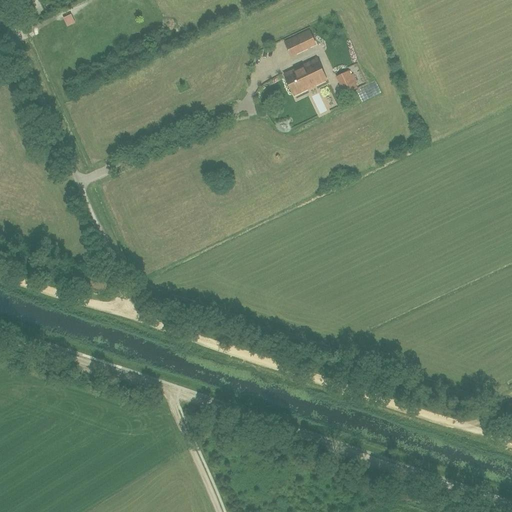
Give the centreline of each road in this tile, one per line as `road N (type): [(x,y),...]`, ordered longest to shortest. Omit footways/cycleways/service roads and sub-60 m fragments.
road 1 (track): [(511,509),(0,335)]
road 2 (track): [(0,273),(511,443)]
road 3 (unclassified): [(137,318),(0,1)]
road 4 (track): [(218,511),(171,392)]
